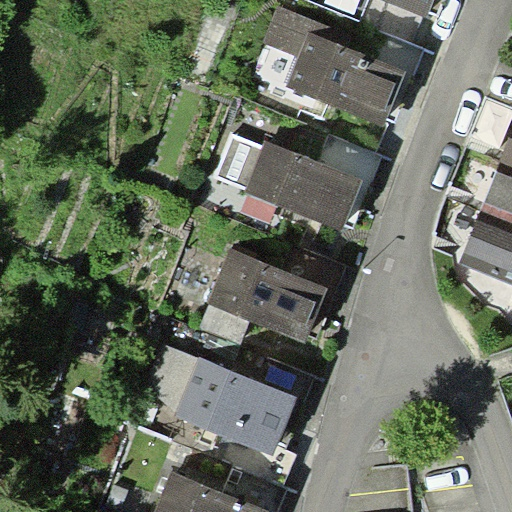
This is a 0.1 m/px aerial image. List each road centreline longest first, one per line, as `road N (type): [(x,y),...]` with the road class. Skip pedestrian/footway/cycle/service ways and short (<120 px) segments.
road 1 (residential): [(509,0),(390,314)]
road 2 (residential): [(390,314),(463,386),(511,491)]
road 3 (residential): [(390,314),(350,511)]
